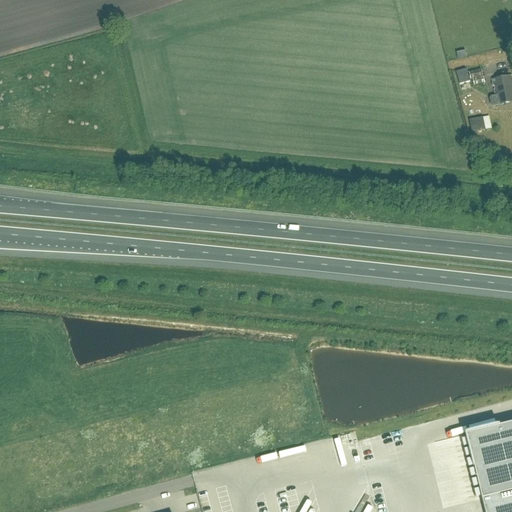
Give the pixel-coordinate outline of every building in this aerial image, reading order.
[(457,54),(459,60),(468,57),(466,51),(457,54)] [(466,70),(456,73),(459,85),(469,83),(466,70)] [(483,78),(481,70),(469,73),(471,81),(472,80),(474,87),(484,85),(483,78)] [(497,106),(511,103),(511,80),(511,77),(492,80),(495,97),(490,98),(489,99),(491,106),(492,107),(497,106)] [(490,117),(483,119),(486,131),(493,129),(490,117)] [(469,121),(471,134),(481,132),(479,119),(469,121)] [(511,511),(511,424),(466,436),(484,511),(511,511)]
